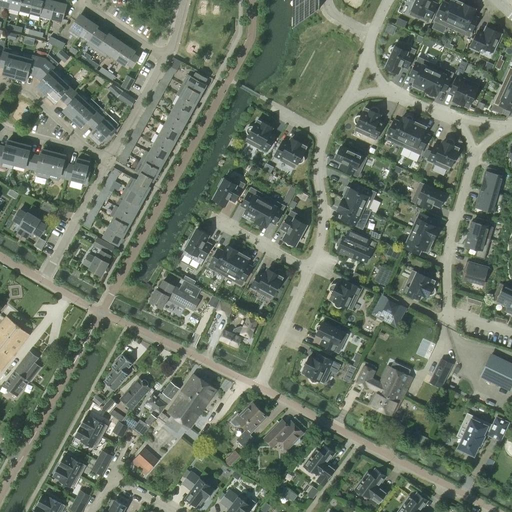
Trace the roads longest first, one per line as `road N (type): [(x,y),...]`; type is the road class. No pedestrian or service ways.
road 1 (residential): [(495,511),(258,387)]
road 2 (residential): [(473,155),(447,253),(443,325)]
road 3 (residential): [(308,270),(323,217),(324,134)]
road 4 (residential): [(258,387),(139,330)]
road 5 (residential): [(258,387),(308,270)]
